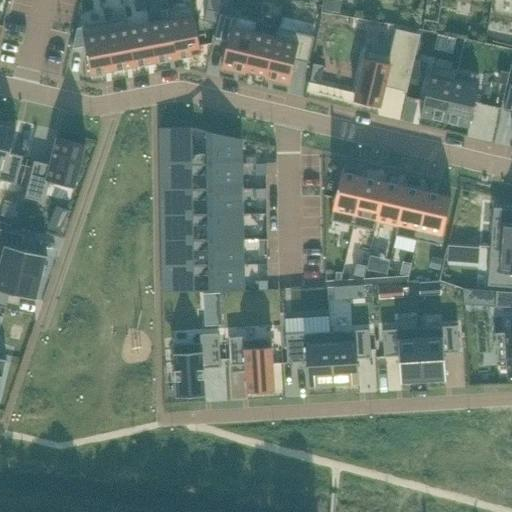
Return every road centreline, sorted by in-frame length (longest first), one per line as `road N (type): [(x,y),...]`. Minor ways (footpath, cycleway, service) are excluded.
road 1 (residential): [(109,104),(182,91),(511,169)]
road 2 (residential): [(160,420),(511,398)]
road 3 (residential): [(42,326),(112,124),(109,104)]
